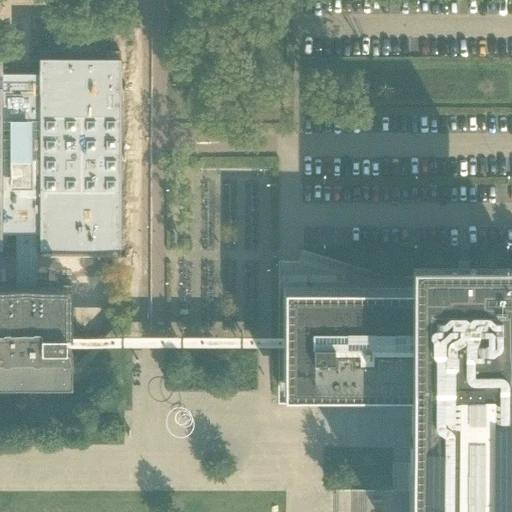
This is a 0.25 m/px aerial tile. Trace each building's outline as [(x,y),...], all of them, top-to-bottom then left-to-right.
[(0,241),(16,242),(38,242),(120,242),(120,232),(120,72),(120,52),(39,52),(39,59),(39,63),(39,72),(1,72),(1,63),(0,62),(0,241)] [(16,242),(16,282),(38,282),(38,242),(16,242)] [(0,384),(70,385),(70,347),(65,347),(65,344),(65,335),(65,333),(70,333),(70,282),(38,282),(16,282),(0,282),(0,384)] [(284,344),(283,392),(410,392),(410,395),(410,427),(410,442),(410,457),(410,511),(511,511),(511,289),(409,288),(284,289),(284,336),(284,344)] [(65,335),(65,344),(284,344),(284,336),(65,335)]
